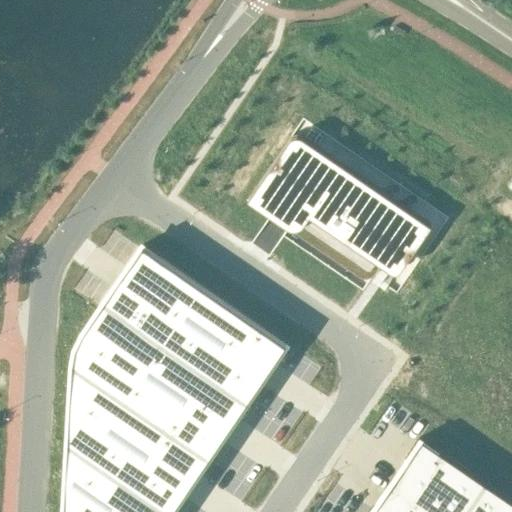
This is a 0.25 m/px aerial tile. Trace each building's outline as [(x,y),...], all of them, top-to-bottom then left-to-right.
[(303,119),(248,200),(271,216),(252,244),(268,256),(288,228),(289,228),(284,235),(362,289),(372,275),(396,292),(447,217),(303,119)] [(448,382),(498,417),(511,396),(511,239),(506,236),(478,275),(508,295),(448,382)] [(143,244),(104,301),(248,399),(287,343),(143,244)] [(81,335),(73,361),(210,455),(248,399),(104,301),(81,335)] [(73,361),(68,441),(171,511),(210,455),(73,361)] [(421,435),(391,480),(438,511),(459,511),(483,477),(421,435)] [(68,441),(63,511),(170,511),(171,511),(68,441)] [(511,511),(511,496),(483,477),(459,511),(511,511)] [(438,511),(391,480),(369,511),(438,511)]
